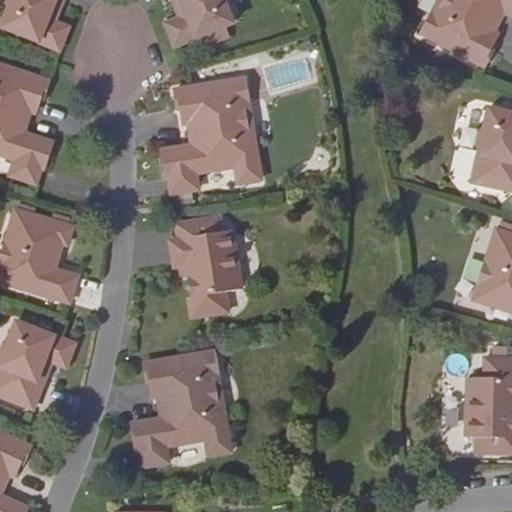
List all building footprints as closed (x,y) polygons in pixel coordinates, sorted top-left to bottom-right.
[(58,0),(61,1),(61,0),(5,0),(4,3),(7,7),(0,26),(0,27),(57,49),(67,27),(58,23),(47,19),(48,14),(52,15),(57,0),(58,0)] [(67,1),(64,0),(61,0),(61,1),(58,0),(57,0),(52,15),(48,14),(47,19),(58,23),(67,1)] [(186,16),(175,20),(166,24),(174,46),(232,23),(225,4),(226,0),(175,0),(180,11),(184,10),(186,16)] [(166,0),(175,20),(186,16),(184,10),(180,11),(175,0),(166,0)] [(504,12),(507,14),(511,16),(511,0),(443,0),(436,14),(433,12),(421,33),(483,67),(493,50),(490,48),(497,35),(487,30),(490,23),(496,26),(504,12)] [(499,27),(507,14),(504,12),(496,26),(499,27)] [(20,133),(26,119),(19,117),(22,110),(34,113),(38,99),(41,100),(47,81),(0,65),(0,155),(13,160),(7,176),(34,184),(39,169),(42,169),(50,143),(25,135),(20,133)] [(235,167),(258,163),(253,137),(249,137),(243,103),(248,102),(244,78),(174,90),(177,109),(180,109),(182,124),(194,123),(195,130),(189,130),(191,145),(188,146),(161,150),(165,178),(167,178),(195,173),(235,167)] [(511,113),(487,108),(483,129),(479,131),(475,146),(478,149),(472,182),(511,190),(511,113)] [(30,120),(26,119),(20,133),(25,135),(30,120)] [(261,180),(258,163),(235,167),(238,184),(261,180)] [(198,190),(195,173),(167,178),(170,194),(198,190)] [(71,227),(14,210),(0,256),(0,282),(68,302),(76,276),(49,268),(51,259),(56,260),(61,244),(67,246),(71,227)] [(219,218),(206,220),(209,234),(179,240),(169,242),(174,268),(184,266),(186,278),(189,278),(196,317),(228,312),(225,293),(241,290),(231,231),(222,232),(219,218)] [(209,234),(206,220),(176,225),(179,240),(209,234)] [(511,235),(495,230),(472,300),(511,312),(511,235)] [(190,319),(196,317),(189,278),(186,278),(183,279),(190,319)] [(43,359),(55,363),(65,366),(73,344),(15,322),(8,341),(2,342),(0,347),(0,397),(31,408),(41,384),(42,382),(39,381),(45,366),(41,364),(43,359)] [(205,440),(227,436),(223,408),(218,409),(212,376),(217,375),(212,352),(143,364),(147,383),(151,382),(153,398),(164,395),(166,402),(159,404),(162,419),(157,420),(131,424),(136,453),(138,452),(165,447),(205,440)] [(46,387),(55,363),(43,359),(41,364),(45,366),(39,381),(42,382),(41,384),(46,387)] [(511,361),(482,360),(482,382),(478,385),(477,399),(481,403),(480,436),(511,436),(511,361)] [(0,496),(0,489),(4,481),(0,479),(0,473),(1,472),(12,477),(19,462),(21,464),(28,447),(0,433),(0,511),(22,511),(25,507),(2,497),(0,496)] [(230,452),(227,436),(205,440),(207,456),(230,452)] [(168,463),(165,447),(138,452),(141,468),(168,463)]
